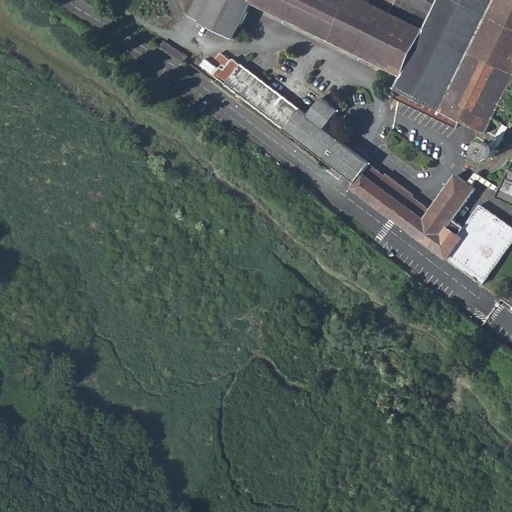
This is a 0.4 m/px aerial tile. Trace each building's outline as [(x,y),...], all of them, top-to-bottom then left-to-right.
[(511,0),(195,0),(188,14),(237,40),(255,4),(402,75),(396,86),(399,88),(395,96),(457,128),(461,120),(489,134),(511,86),(511,0)] [(185,65),(191,55),(169,41),(163,52),(185,65)] [(221,67),(215,74),(327,159),(341,140),(326,129),(340,111),(323,97),(309,115),(234,58),(225,70),(221,67)] [(371,164),(353,188),(484,284),(511,246),(511,229),(480,206),(465,226),(457,220),(478,191),(455,174),(430,208),(415,197),(417,194),(388,173),(386,175),(371,164)] [(511,179),(503,198),(511,202),(511,179)]
